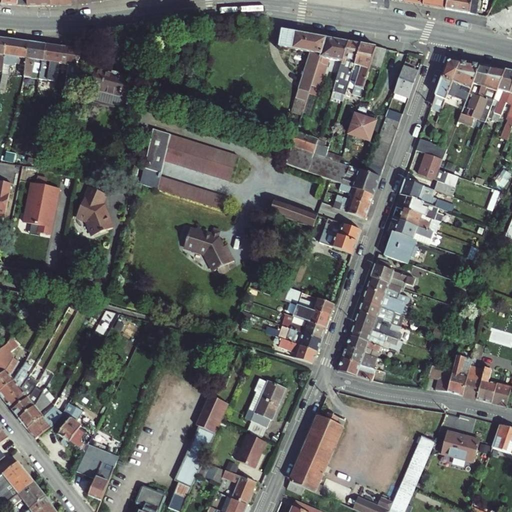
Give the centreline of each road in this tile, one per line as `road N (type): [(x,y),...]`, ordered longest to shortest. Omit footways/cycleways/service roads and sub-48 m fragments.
road 1 (secondary): [(0,21),(74,23),(244,4),(374,22)]
road 2 (residential): [(322,376),(446,34)]
road 3 (residential): [(511,417),(322,376)]
road 4 (residential): [(263,511),(322,376)]
road 5 (residential): [(80,511),(0,410)]
